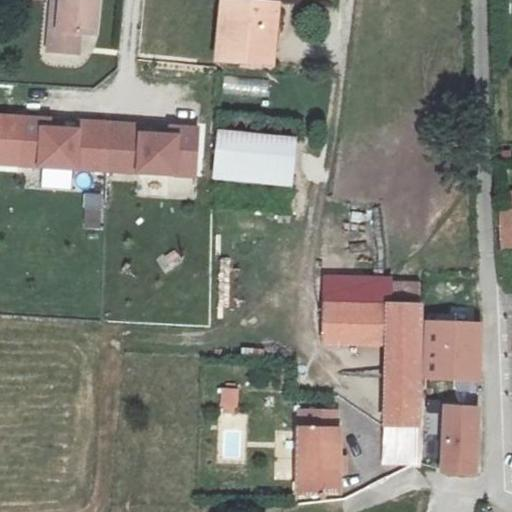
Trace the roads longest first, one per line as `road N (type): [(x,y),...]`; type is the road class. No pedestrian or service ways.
road 1 (unclassified): [(479,0),(487,261),(503,319),(496,494),(511,508)]
road 2 (track): [(90,511),(100,505),(122,342),(219,343),(310,240),(333,139)]
road 3 (residential): [(333,139),(348,0)]
road 4 (unknown): [(378,482),(469,491),(502,503)]
